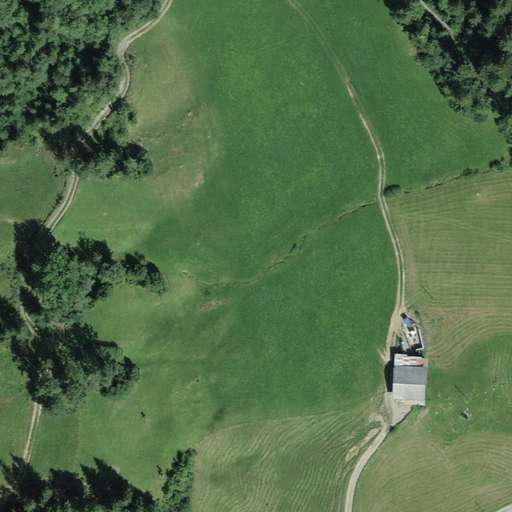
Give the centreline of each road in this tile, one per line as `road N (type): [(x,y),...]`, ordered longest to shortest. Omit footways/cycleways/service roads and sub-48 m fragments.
road 1 (track): [(168,0),(128,38),(121,95),(77,141),(76,176),(31,262),(24,311),(43,362),(37,415),(22,475),(0,506)]
road 2 (track): [(348,511),(356,474),(392,419),(389,362),(403,276),(380,153),(338,62),(288,0)]
road 3 (track): [(511,129),(462,46),(418,0)]
